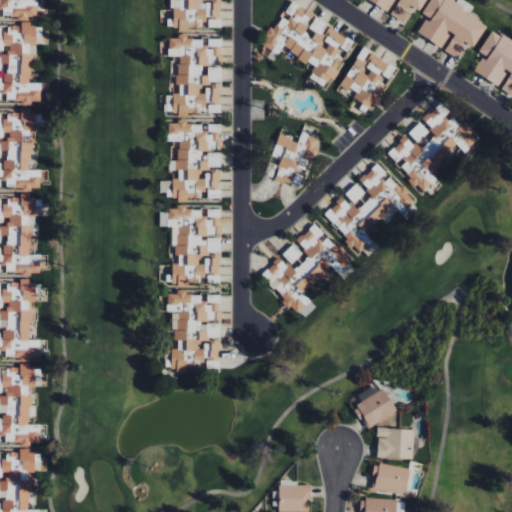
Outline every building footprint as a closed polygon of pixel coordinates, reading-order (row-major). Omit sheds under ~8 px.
[(0,0),(0,15),(18,16),(18,21),(28,21),(28,17),(37,17),(37,0),(0,0)] [(175,0),(175,31),(188,31),(188,28),(206,29),(206,18),(209,18),(209,28),(221,28),(220,0),(175,0)] [(367,0),(389,13),(389,14),(404,23),(412,8),(420,12),(426,0),(367,0)] [(417,33),(457,58),(466,43),(474,48),(488,25),(447,0),(430,0),(422,14),(427,18),(417,33)] [(280,51),(332,80),(354,42),(327,27),(329,23),(289,1),(260,53),(274,61),(280,51)] [(473,73),(501,87),(500,89),(511,95),(511,43),(490,32),(478,54),(482,56),(473,73)] [(178,94),(165,94),(165,114),(188,115),(188,113),(206,114),(206,113),(220,113),(220,83),(221,83),(221,68),(208,68),(207,76),(201,76),(201,65),(220,65),(221,39),(208,39),(208,41),(187,41),(187,36),(169,36),(169,56),(178,56),(178,94)] [(338,91),(352,99),(349,105),(368,116),(395,67),(361,48),(338,91)] [(309,78),(323,86),(326,82),(312,73),(309,78)] [(388,152),(397,165),(407,172),(423,191),(436,182),(433,172),(439,164),(474,154),(479,150),(473,145),(475,142),(471,128),(466,124),(463,125),(449,114),(441,104),(427,115),(421,116),(430,128),(434,142),(430,139),(427,129),(420,124),(408,132),(417,143),(414,144),(404,136),(396,146),(388,152)] [(35,111),(5,112),(6,119),(1,119),(1,113),(0,113),(0,157),(0,158),(1,163),(0,162),(0,186),(4,186),(4,190),(41,188),(40,170),(32,170),(31,133),(36,133),(35,111)] [(174,174),(172,182),(160,182),(160,193),(183,202),(187,202),(188,198),(203,198),(208,199),(220,199),(219,171),(221,167),(220,153),(221,150),(221,124),(207,125),(207,131),(185,122),(168,122),(168,142),(179,141),(179,150),(170,150),(170,172),(174,174)] [(317,138),(301,133),(298,141),(279,135),(270,163),(278,165),(274,180),(300,189),(317,138)] [(323,217),(361,252),(362,250),(369,257),(380,245),(368,235),(381,222),(385,226),(399,211),(408,219),(421,205),(376,163),(358,183),(357,182),(343,197),(342,195),(323,217)] [(37,197),(21,195),(20,199),(4,196),(4,201),(0,199),(0,273),(2,273),(2,271),(30,277),(31,272),(39,274),(42,256),(27,253),(37,197)] [(220,252),(222,210),(208,209),(207,218),(195,210),(190,210),(184,206),(160,212),(160,220),(166,219),(168,226),(172,229),(172,240),(178,263),(172,265),(172,282),(180,288),(185,288),(191,279),(192,283),(205,283),(208,283),(219,284),(219,255),(218,255),(206,258),(202,265),(200,264),(207,252),(220,252)] [(260,276),(297,314),(311,301),(304,294),(326,273),(334,282),(341,276),(344,280),(357,267),(315,223),(281,256),(260,276)] [(36,281),(20,280),(20,283),(3,282),(3,285),(0,284),(0,356),(39,359),(41,341),(29,340),(31,314),(33,314),(36,281)] [(220,295),(204,295),(186,295),(186,291),(176,290),(176,294),(167,294),(167,313),(171,313),(171,346),(171,372),(186,372),(186,369),(203,369),(204,359),(207,359),(207,368),(219,368),(219,322),(220,322),(220,295)] [(0,368),(0,412),(3,412),(3,417),(0,417),(0,442),(30,443),(30,442),(39,442),(40,424),(33,424),(34,391),(35,365),(20,364),(20,369),(0,368)] [(396,411),(383,388),(378,390),(375,384),(357,394),(362,403),(354,407),(366,429),(396,411)] [(414,429),(378,428),(376,457),(412,459),(414,429)] [(0,511),(45,511),(46,510),(29,509),(32,479),(29,479),(30,470),(39,471),(41,454),(30,453),(30,449),(20,448),(19,452),(6,451),(5,460),(0,459),(0,454),(0,453),(0,497),(2,498),(2,504),(0,503),(0,511)] [(409,468),(375,463),(371,489),(406,493),(409,468)] [(278,511),(310,511),(310,485),(278,485),(278,511)] [(361,499),(360,511),(404,511),(404,500),(361,499)]
